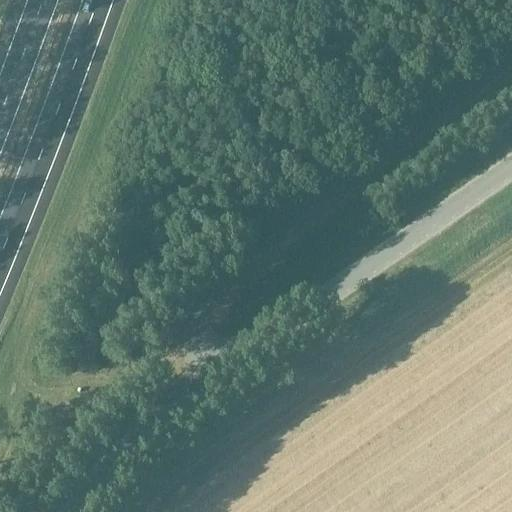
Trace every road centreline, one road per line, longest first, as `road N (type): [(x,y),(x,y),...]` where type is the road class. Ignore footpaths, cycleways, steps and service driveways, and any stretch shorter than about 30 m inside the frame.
road 1 (tertiary): [(64,511),(217,360),(511,161)]
road 2 (motorway): [(0,252),(98,0)]
